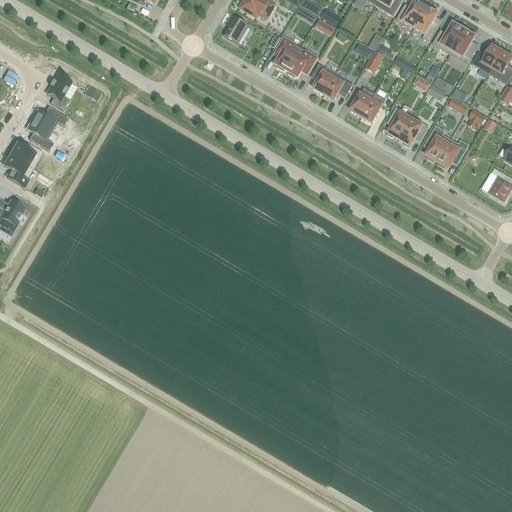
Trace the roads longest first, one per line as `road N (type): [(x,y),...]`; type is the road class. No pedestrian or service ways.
road 1 (residential): [(508,233),(192,45)]
road 2 (unclassified): [(479,282),(163,95)]
road 3 (unclassified): [(163,95),(2,0)]
